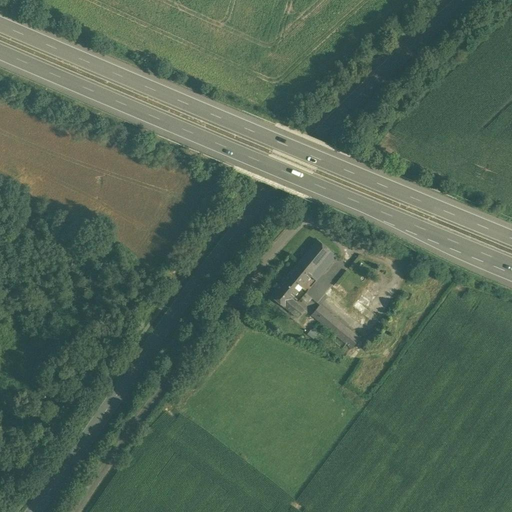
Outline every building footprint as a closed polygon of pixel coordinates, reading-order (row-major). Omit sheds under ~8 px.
[(317,240),(299,261),(313,273),(331,251),(317,240)] [(313,273),(310,276),(316,281),(337,256),(331,251),(313,273)] [(299,261),(270,296),(284,307),(291,298),(310,276),(313,273),(299,261)] [(379,271),(352,306),(331,288),(326,295),(356,321),(362,314),(366,308),(366,309),(389,278),(379,271)] [(304,310),(291,298),(284,307),(297,317),(304,310)] [(319,305),(311,315),(351,348),(359,338),(319,305)] [(339,350),(344,343),(334,334),(327,341),(339,350)]
